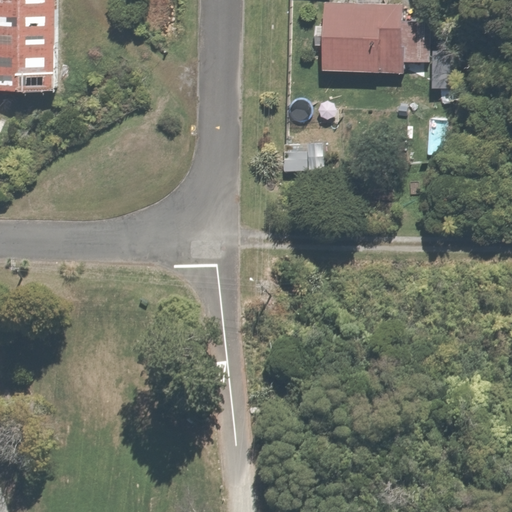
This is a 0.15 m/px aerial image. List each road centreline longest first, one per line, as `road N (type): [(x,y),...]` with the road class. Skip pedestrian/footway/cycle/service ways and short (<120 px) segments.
road 1 (residential): [(212,226),(279,243),(511,245)]
road 2 (residential): [(212,226),(224,0)]
road 3 (residential): [(0,237),(133,237),(212,226)]
